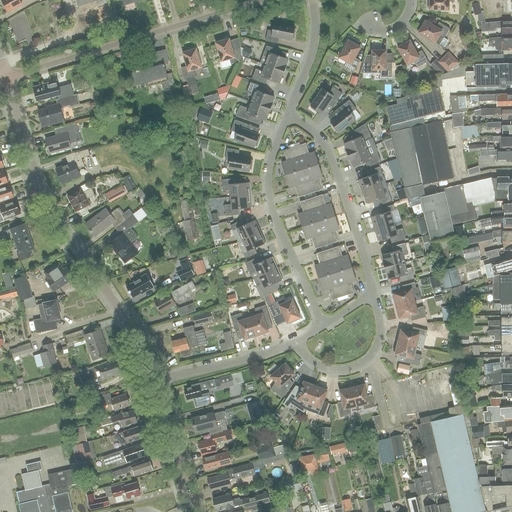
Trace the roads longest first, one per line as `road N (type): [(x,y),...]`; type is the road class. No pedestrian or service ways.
road 1 (residential): [(7,73),(19,138),(46,211),(144,352),(155,384)]
road 2 (residential): [(252,0),(7,73)]
road 3 (residential): [(290,106),(272,156),(270,205),(323,327)]
road 4 (residential): [(374,293),(328,146),(290,106)]
road 5 (residential): [(298,343),(317,365),(336,371),(373,360),(385,336),(374,293)]
road 6 (residential): [(155,384),(298,343)]
road 7 (residential): [(155,384),(195,511)]
